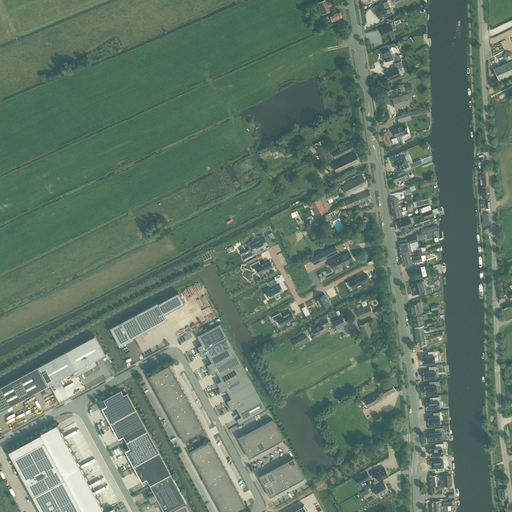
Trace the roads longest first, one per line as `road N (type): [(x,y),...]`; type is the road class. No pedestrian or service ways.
road 1 (tertiary): [(511,511),(479,0)]
road 2 (unclassified): [(76,402),(167,352),(180,354),(255,492),(256,511)]
road 3 (secondary): [(417,443),(377,155)]
road 4 (unclassified): [(135,511),(76,402)]
